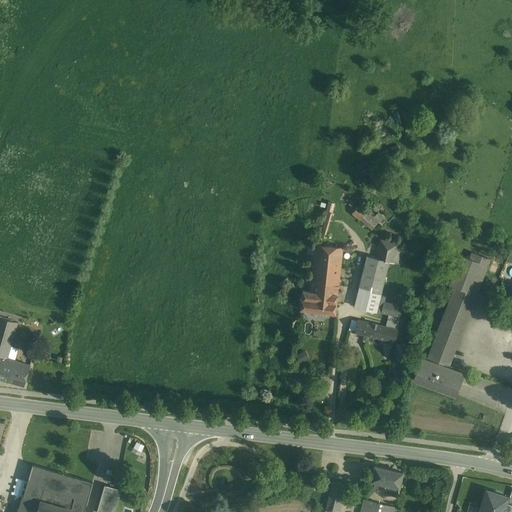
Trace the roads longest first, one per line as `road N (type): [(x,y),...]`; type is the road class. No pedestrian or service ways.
road 1 (secondary): [(489,468),(179,426)]
road 2 (secondary): [(179,426),(0,404)]
